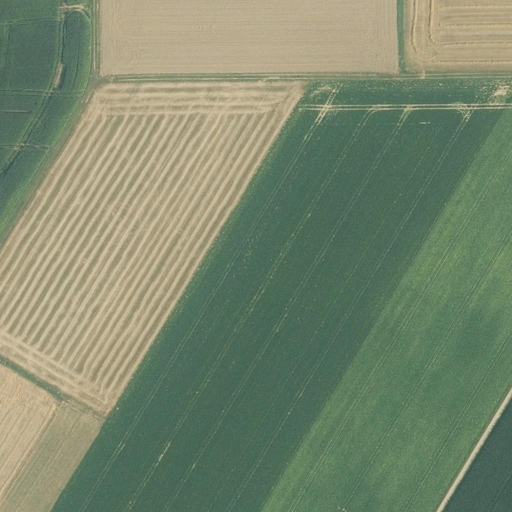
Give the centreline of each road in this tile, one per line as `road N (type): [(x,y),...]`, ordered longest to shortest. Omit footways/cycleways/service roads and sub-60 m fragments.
road 1 (track): [(95,0),(95,79),(511,76)]
road 2 (track): [(95,79),(0,238)]
road 3 (track): [(441,511),(511,394)]
